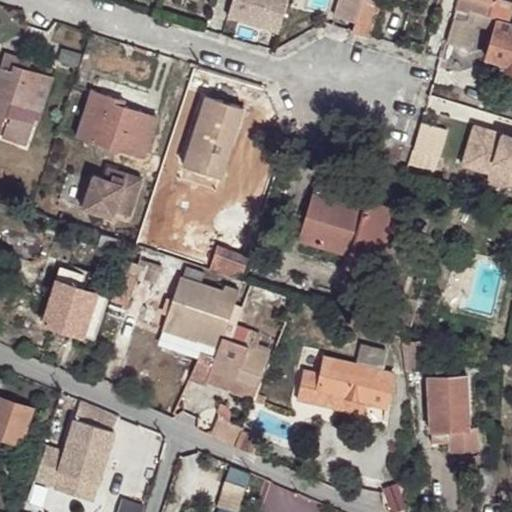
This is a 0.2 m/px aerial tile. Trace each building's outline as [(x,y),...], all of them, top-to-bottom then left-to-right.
[(268,18),(282,23),(288,0),(232,0),(227,16),(265,28),(268,18)] [(338,0),(334,16),(355,23),(361,0),(338,0)] [(361,0),(355,23),(352,31),(368,36),(379,1),(374,0),(361,0)] [(511,22),(510,22),(511,13),(511,6),(500,3),(500,0),(459,0),(452,23),(447,41),(469,47),(476,24),(494,29),(486,57),(508,64),(506,70),(511,71),(511,22)] [(268,18),(265,28),(279,32),(282,23),(268,18)] [(4,62),(1,70),(14,74),(16,67),(28,71),(31,62),(19,58),(16,66),(4,62)] [(14,74),(1,70),(0,73),(0,134),(4,136),(3,138),(27,145),(35,118),(40,120),(53,79),(28,71),(16,67),(14,74)] [(158,112),(90,89),(76,132),(144,154),(158,112)] [(240,106),(206,95),(184,164),(221,176),(232,142),(228,141),(240,106)] [(243,107),(240,106),(228,141),(232,142),(243,107)] [(446,130),(421,122),(413,149),(437,157),(446,130)] [(511,136),(474,124),(463,158),(476,162),(477,157),(500,164),(501,184),(511,184),(511,136)] [(437,157),(413,149),(408,163),(433,171),(437,157)] [(476,162),(463,158),(461,164),(489,173),(489,183),(501,184),(500,164),(477,157),(476,162)] [(107,167),(104,179),(110,181),(112,175),(125,179),(127,173),(107,167)] [(104,179),(93,175),(82,208),(113,217),(115,211),(129,216),(142,178),(127,173),(125,179),(112,175),(110,181),(104,179)] [(316,182),(313,193),(363,209),(366,198),(316,182)] [(363,209),(313,193),(299,239),(346,253),(351,255),(349,261),(341,289),(367,297),(395,207),(366,198),(363,209)] [(120,239),(101,233),(97,245),(117,251),(120,239)] [(121,271),(136,276),(139,266),(159,273),(165,254),(130,243),(121,271)] [(216,245),(208,269),(240,280),(248,256),(216,245)] [(61,266),(57,279),(43,322),(95,339),(109,296),(79,286),(83,273),(61,266)] [(139,266),(136,276),(156,283),(159,273),(139,266)] [(181,277),(163,330),(167,331),(194,340),(218,348),(239,289),(227,285),(225,292),(200,284),(204,273),(186,267),(182,278),(181,277)] [(136,276),(121,271),(111,301),(126,306),(136,276)] [(441,295),(420,289),(414,309),(435,315),(441,295)] [(223,336),(212,368),(237,377),(235,383),(256,390),(271,350),(257,345),(261,333),(249,329),(243,344),(223,336)] [(194,340),(167,331),(165,337),(192,346),(194,340)] [(405,342),(408,372),(425,370),(424,356),(436,355),(434,340),(405,342)] [(297,398),(325,405),(328,393),(367,401),(386,406),(394,372),(381,369),(385,352),(380,350),(381,347),(361,342),(356,364),(325,357),(322,373),(304,369),(297,398)] [(198,363),(191,378),(206,384),(207,383),(253,399),(256,390),(235,383),(237,377),(198,363)] [(466,374),(428,377),(430,430),(449,429),(450,440),(451,452),(477,450),(475,427),(469,428),(466,374)] [(328,393),(325,405),(364,414),(367,401),(328,393)] [(265,397),(257,394),(254,401),(262,404),(265,397)] [(33,408),(0,397),(0,436),(21,443),(33,408)] [(60,468),(41,462),(36,477),(56,483),(59,474),(98,486),(115,431),(112,430),(118,416),(80,400),(60,468)] [(226,406),(221,403),(218,410),(219,413),(224,418),(228,419),(229,412),(228,408),(226,406)] [(219,418),(211,435),(235,446),(236,445),(242,430),(243,427),(219,418)] [(449,429),(430,430),(431,441),(450,440),(449,429)] [(260,437),(242,430),(236,445),(254,452),(260,437)] [(21,443),(0,436),(0,449),(17,455),(21,443)] [(221,460),(209,454),(206,462),(218,467),(221,460)] [(496,469),(479,467),(477,493),(494,495),(496,469)] [(246,488),(226,481),(218,505),(238,511),(246,488)]
